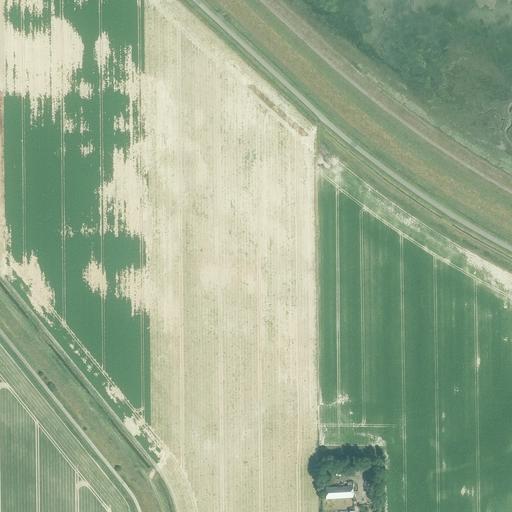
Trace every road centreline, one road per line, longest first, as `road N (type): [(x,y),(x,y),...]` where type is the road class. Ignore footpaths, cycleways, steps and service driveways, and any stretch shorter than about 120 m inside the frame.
road 1 (unclassified): [(511,249),(369,157),(195,0)]
road 2 (unclassified): [(139,511),(0,331)]
